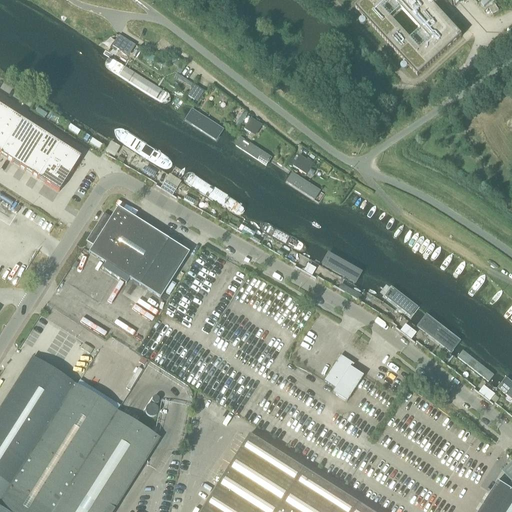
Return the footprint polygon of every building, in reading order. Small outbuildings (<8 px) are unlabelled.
[(363,0),(355,8),(364,19),(363,19),(362,19),(361,20),(360,20),(360,21),(359,22),(359,23),(359,24),(360,25),(360,26),(361,26),(362,27),(363,27),(364,27),(364,26),(365,26),(366,25),(366,24),(367,24),(367,23),(367,22),(406,64),(405,64),(404,64),(403,64),(402,65),(401,66),(401,67),(400,68),(400,69),(401,69),(401,70),(402,71),(403,72),(404,72),(405,72),(406,72),(406,71),(407,71),(407,70),(408,70),(408,69),(408,68),(408,67),(418,78),(463,37),(435,7),(442,0),(448,0),(455,7),(462,0),(363,0)] [(489,10),(493,15),(499,11),(495,6),(489,10)] [(126,41),(119,37),(112,47),(119,51),(126,41)] [(178,112),(184,102),(113,54),(106,64),(178,112)] [(201,91),(194,86),(187,97),(194,101),(201,91)] [(228,145),(234,134),(186,103),(184,102),(178,112),(220,140),(228,145)] [(45,111),(35,105),(32,109),(42,115),(45,111)] [(0,155),(22,121),(15,117),(9,113),(3,109),(0,107),(0,155)] [(65,131),(68,126),(58,120),(55,124),(65,131)] [(250,120),(244,130),(251,134),(257,124),(250,120)] [(22,121),(0,155),(1,155),(7,159),(13,163),(34,129),(28,125),(22,121)] [(75,137),(78,133),(68,126),(65,131),(75,137)] [(35,129),(34,129),(13,163),(19,167),(25,171),(38,152),(47,137),(41,133),(35,129)] [(234,134),(228,145),(278,178),(286,165),(254,147),(234,134)] [(47,137),(40,149),(52,157),(60,145),(47,137)] [(127,138),(121,148),(171,180),(178,170),(163,160),(127,138)] [(98,152),(101,148),(91,141),(88,146),(98,152)] [(50,160),(49,162),(70,176),(81,158),(60,145),(52,157),(50,160)] [(38,152),(25,171),(26,171),(32,175),(38,179),(47,166),(49,162),(50,160),(52,157),(40,149),(38,152)] [(299,157),(293,167),(299,171),(306,161),(299,157)] [(47,166),(38,179),(39,180),(44,183),(59,193),(68,179),(70,176),(49,162),(47,166)] [(286,165),(278,178),(320,205),(327,194),(315,186),(303,180),(305,176),(286,165)] [(246,212),(186,175),(180,185),(208,202),(239,222),(246,212)] [(166,193),(171,186),(165,183),(161,190),(166,193)] [(176,189),(171,186),(166,193),(171,196),(176,189)] [(92,235),(88,242),(94,245),(89,253),(88,254),(105,265),(102,270),(126,285),(129,280),(140,287),(160,300),(190,253),(169,240),(135,219),(118,208),(111,219),(109,217),(104,215),(104,214),(103,215),(105,216),(100,223),(97,227),(96,227),(94,233),(93,236),(92,235)] [(291,238),(253,216),(247,227),(278,244),(308,261),(314,251),(291,238)] [(317,266),(342,281),(349,285),(360,291),(366,281),(348,270),(323,256),(317,266)] [(305,273),(311,277),(315,270),(309,266),(305,273)] [(376,286),(369,296),(410,325),(417,315),(376,286)] [(425,322),(417,331),(431,342),(449,356),(456,346),(425,322)] [(405,336),(410,330),(405,326),(400,333),(405,336)] [(415,334),(410,330),(405,336),(410,340),(415,334)] [(489,387),(496,377),(464,353),(457,362),(459,364),(489,387)] [(74,386),(74,385),(34,360),(35,360),(32,358),(0,409),(0,511),(47,511),(9,487),(28,458),(74,386)] [(363,377),(352,369),(354,365),(349,362),(348,363),(339,358),(324,382),(335,389),(333,393),(347,402),(363,377)] [(511,390),(504,383),(496,393),(511,405),(511,390)] [(47,511),(52,511),(116,412),(74,386),(28,458),(9,487),(47,511)] [(483,398),(488,392),(484,388),(479,394),(483,398)] [(493,395),(488,392),(483,398),(488,402),(493,395)] [(160,439),(116,412),(52,511),(113,511),(115,510),(160,439)] [(366,511),(360,508),(249,437),(201,511),(366,511)] [(511,511),(511,466),(505,473),(511,479),(511,486),(508,490),(497,483),(478,511),(511,511)]
